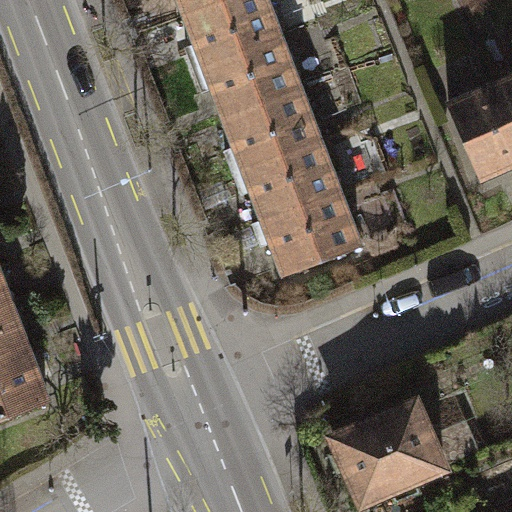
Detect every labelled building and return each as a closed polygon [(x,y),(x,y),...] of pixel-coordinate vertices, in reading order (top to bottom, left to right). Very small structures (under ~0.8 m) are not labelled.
[(166,0),(172,14),(211,0),(166,0)] [(211,0),(172,14),(191,66),(272,37),(257,0),(211,0)] [(191,66),(210,118),(291,89),(272,37),(191,66)] [(511,69),(440,101),(474,178),(511,161),(511,69)] [(210,118),(230,171),(310,141),(291,89),(210,118)] [(230,171),(249,223),(329,193),(310,141),(230,171)] [(249,223),(268,275),(348,245),(329,193),(249,223)] [(0,352),(20,345),(4,301),(0,302),(0,352)] [(0,412),(40,397),(20,345),(0,352),(0,412)] [(417,400),(333,436),(361,502),(446,466),(417,400)]
